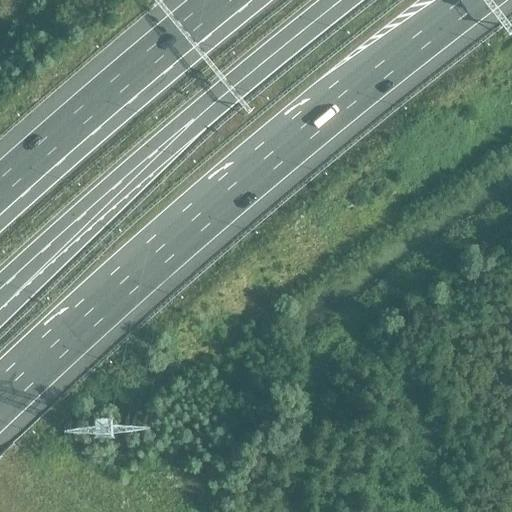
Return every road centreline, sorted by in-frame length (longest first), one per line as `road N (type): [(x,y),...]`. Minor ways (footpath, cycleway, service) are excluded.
road 1 (motorway): [(0,393),(194,216),(471,0)]
road 2 (motorway): [(26,271),(134,170),(343,0)]
road 3 (motorway): [(231,0),(0,196)]
